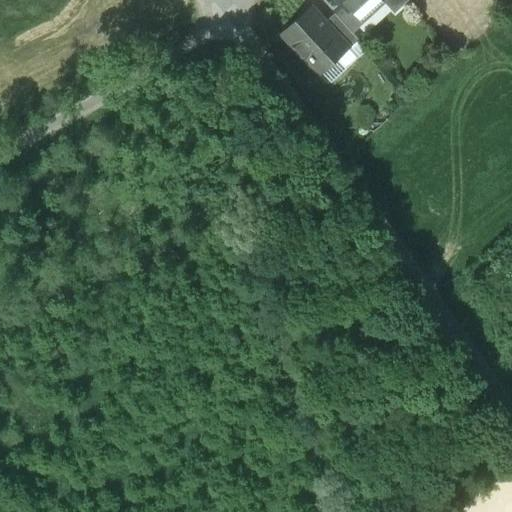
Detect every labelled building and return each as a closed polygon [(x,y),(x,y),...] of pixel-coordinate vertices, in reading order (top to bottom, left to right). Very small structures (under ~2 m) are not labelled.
[(338,0),(344,6),(348,10),(349,9),(361,22),(383,2),(380,0),(338,0)] [(409,0),(385,0),(384,2),(395,14),(410,1),(409,0)] [(348,10),(344,6),(335,14),(351,31),(361,22),(349,9),(348,10)] [(325,22),(314,10),(302,21),(299,18),(282,34),(309,63),(311,60),(322,73),(337,59),(330,51),(341,41),(342,40),(325,22)] [(351,31),(335,14),(325,22),(342,40),(341,41),(349,49),(359,40),(351,31)]
